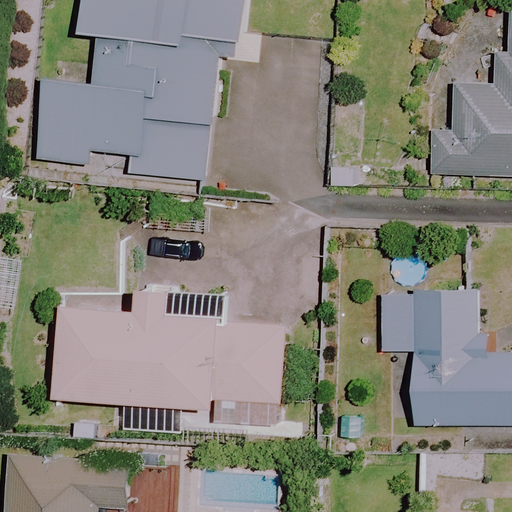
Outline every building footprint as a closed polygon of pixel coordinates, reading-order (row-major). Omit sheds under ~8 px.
[(252,0),(91,0),(89,33),(104,34),(100,86),(50,82),(44,159),(98,163),(99,149),(140,152),(138,172),(214,179),(224,55),(248,56),(252,0)] [(511,14),(508,88),(458,86),(457,129),(440,128),(438,172),(511,174),(511,14)] [(154,289),(153,310),(71,306),(67,397),(225,404),(225,396),(289,399),(292,325),(235,322),(236,293),(154,289)] [(511,352),(485,353),(485,291),(388,292),(388,350),(421,350),(421,424),(511,423),(511,352)] [(136,464),(13,459),(10,511),(103,511),(104,508),(134,510),(136,464)]
